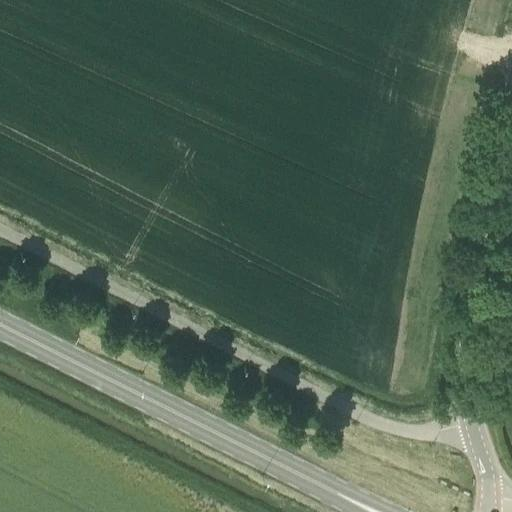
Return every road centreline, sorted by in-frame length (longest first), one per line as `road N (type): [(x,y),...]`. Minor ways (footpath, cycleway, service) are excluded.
road 1 (unclassified): [(0,227),(353,413),(416,433),(469,428)]
road 2 (primary): [(337,494),(0,324)]
road 3 (tertiary): [(469,428),(465,320),(511,102)]
